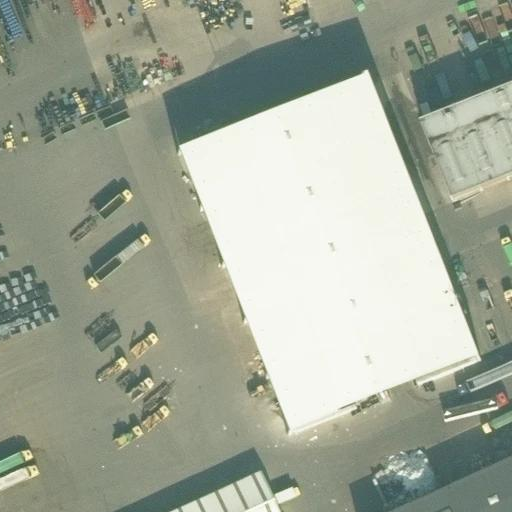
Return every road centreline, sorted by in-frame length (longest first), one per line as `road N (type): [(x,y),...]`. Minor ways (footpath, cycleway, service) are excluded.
road 1 (unknown): [(284,51),(201,100),(173,132),(171,147),(189,207),(311,472),(286,457),(263,456),(237,457),(151,490),(125,479),(0,218)]
road 2 (unknown): [(0,110),(170,44),(242,49)]
road 3 (unknown): [(284,51),(488,0)]
